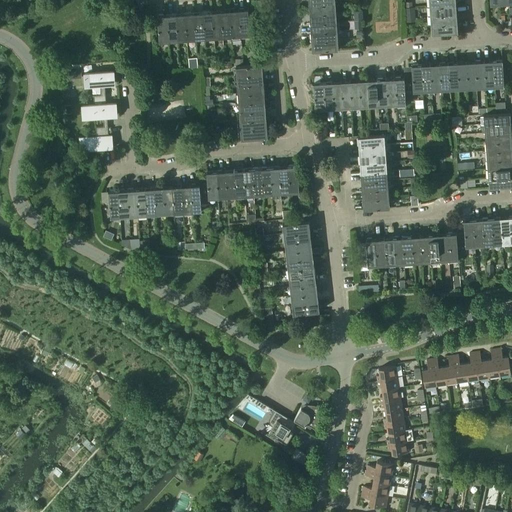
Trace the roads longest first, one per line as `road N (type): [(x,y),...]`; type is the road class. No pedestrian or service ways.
road 1 (tertiary): [(344,357),(281,356),(32,218),(15,177),(35,79),(26,56),(0,36)]
road 2 (track): [(0,273),(15,288),(104,324),(187,389),(186,411),(166,450),(108,511)]
road 3 (residential): [(295,63),(386,58),(409,44),(477,40)]
road 4 (tertiary): [(344,357),(511,308)]
road 5 (residential): [(348,218),(434,213),(464,199),(511,195)]
road 6 (residential): [(282,145),(206,150),(185,164),(134,169)]
road 7 (residential): [(316,499),(345,505),(351,496),(365,416),(343,401)]
road 8 (residential): [(344,357),(330,220)]
